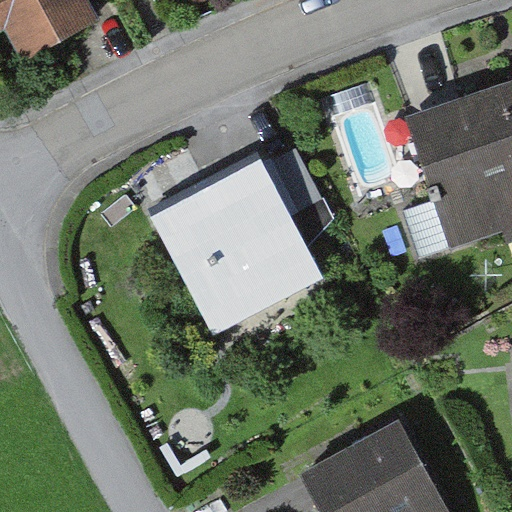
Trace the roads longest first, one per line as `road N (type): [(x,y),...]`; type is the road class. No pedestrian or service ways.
road 1 (residential): [(0,188),(257,51),(393,0)]
road 2 (residential): [(138,511),(0,257)]
